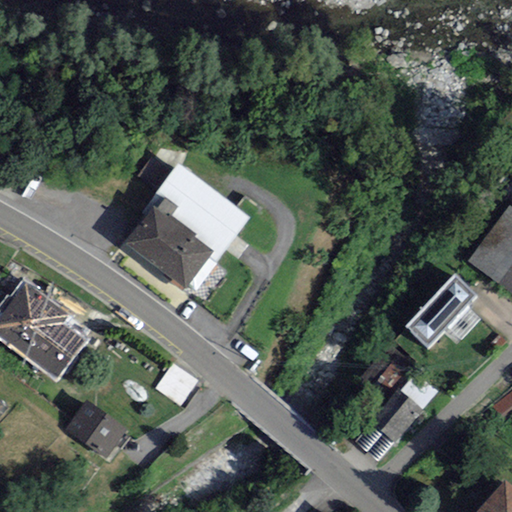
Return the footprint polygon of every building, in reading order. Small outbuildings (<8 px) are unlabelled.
[(155,212),(128,246),(184,289),(211,255),(155,212)] [(455,281),(408,328),(426,345),(473,299),(455,281)] [(27,290),(0,324),(0,329),(33,356),(63,318),(27,290)] [(410,364),(390,348),(364,381),(384,397),(410,364)] [(178,366),(162,390),(186,406),(202,382),(178,366)] [(420,412),(398,394),(374,424),(395,441),(420,412)] [(86,406),(70,429),(105,454),(121,432),(86,406)] [(511,511),(511,493),(507,489),(487,511),(511,511)]
